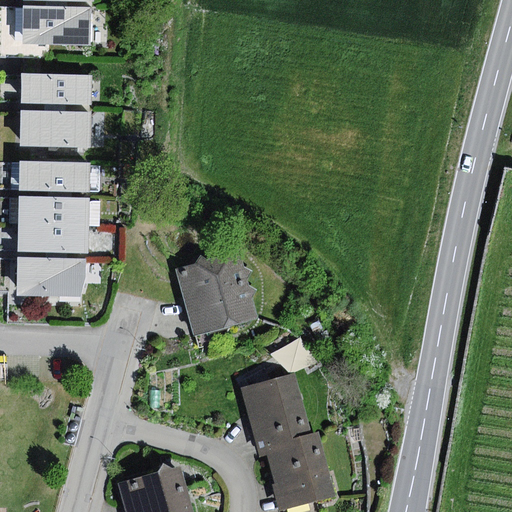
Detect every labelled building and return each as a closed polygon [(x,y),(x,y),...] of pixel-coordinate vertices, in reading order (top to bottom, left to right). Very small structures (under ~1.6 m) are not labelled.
[(91,9),(25,6),(23,44),(50,45),(89,46),(91,9)] [(91,76),(22,75),(21,103),(90,105),(91,76)] [(91,113),(22,110),(21,146),(90,148),(91,113)] [(90,163),(21,162),(20,191),(90,193),(90,191),(90,166),(90,163)] [(100,166),(90,166),(90,191),(99,191),(100,166)] [(18,197),(18,225),(89,226),(90,201),(90,199),(18,197)] [(90,201),(89,226),(101,225),(101,202),(90,201)] [(89,226),(18,225),(17,252),(89,253),(89,226)] [(196,263),(174,269),(194,335),(259,319),(253,297),(257,290),(250,286),(247,278),(253,271),(245,268),(240,252),(207,260),(201,256),(196,263)] [(87,259),(18,258),(16,294),(81,299),(86,274),(87,259)] [(244,380),(246,387),(269,381),(265,368),(244,380)] [(246,387),(242,388),(258,450),(266,447),(312,435),(295,374),(269,381),(246,387)] [(318,434),(312,435),(266,447),(276,483),(272,484),(279,511),(335,497),(318,434)] [(159,473),(118,484),(125,511),(193,511),(181,467),(172,469),(164,464),(159,473)]
